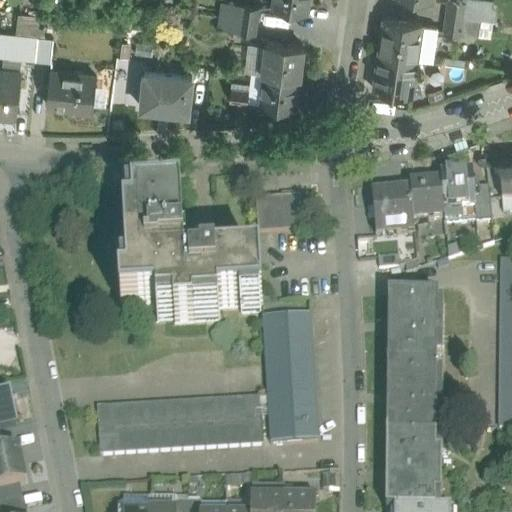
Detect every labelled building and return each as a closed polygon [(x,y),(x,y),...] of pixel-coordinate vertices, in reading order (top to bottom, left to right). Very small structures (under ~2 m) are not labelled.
[(309,0),(272,0),(271,6),(307,12),(309,0)] [(466,1),(462,0),(448,0),(446,14),(464,17),(466,1)] [(464,17),(446,14),(444,30),(461,33),(464,17)] [(257,20),(239,17),(238,31),(255,33),(257,20)] [(421,23),(384,17),(379,53),(416,58),(432,61),(437,26),(421,24),(421,23)] [(37,36),(15,33),(12,57),(35,60),(37,36)] [(53,38),(37,36),(35,60),(51,61),(53,38)] [(303,45),(266,41),(263,72),(299,76),(303,45)] [(416,58),(379,53),(374,89),(411,94),(416,58)] [(465,66),(447,63),(445,79),(463,82),(465,66)] [(22,70),(0,67),(0,112),(17,114),(22,70)] [(96,76),(50,70),(46,104),(74,107),(74,109),(92,111),(96,76)] [(192,76),(144,71),(143,82),(139,81),(138,95),(142,96),(140,107),(188,112),(192,76)] [(299,76),(263,72),(259,104),(295,108),(299,76)] [(249,88),(231,86),(229,100),(236,101),(235,106),(247,108),(249,88)] [(511,161),(498,163),(502,203),(511,201),(511,161)] [(471,176),(441,179),(441,185),(444,222),(444,226),(476,223),(476,221),(475,221),(474,204),(479,203),(477,186),(472,187),(471,176)] [(441,185),(410,188),(410,194),(413,224),(444,222),(441,185)] [(410,194),(372,198),(376,240),(414,236),(413,224),(410,194)] [(282,203),(256,204),(258,234),(302,232),(300,202),(294,202),(294,196),(282,197),(282,203)] [(181,203),(133,206),(134,223),(124,224),(129,293),(121,293),(122,312),(157,310),(156,287),(166,287),(165,265),(184,264),(181,203)] [(479,203),(474,204),(475,221),(476,221),(491,219),(490,203),(479,203)] [(511,261),(501,262),(499,430),(511,429),(511,261)] [(184,264),(165,265),(166,287),(156,287),(157,310),(157,317),(174,316),(175,326),(194,325),(193,318),(219,317),(219,311),(262,308),(260,268),(185,272),(184,264)] [(438,299),(389,299),(388,367),(437,368),(438,299)] [(311,317),(263,320),(271,446),(318,443),(311,317)] [(437,368),(388,367),(387,440),(436,441),(437,368)] [(9,398),(0,399),(0,430),(16,427),(9,398)] [(261,398),(97,409),(100,457),(264,447),(261,398)] [(436,441),(387,440),(386,511),(435,511),(435,499),(441,499),(441,456),(436,456),(436,441)] [(17,450),(0,454),(0,491),(20,487),(25,486),(17,450)] [(20,487),(0,491),(0,503),(22,499),(20,487)] [(283,511),(283,503),(252,502),(251,511),(283,511)] [(315,511),(316,503),(283,503),(283,511),(315,511)]
